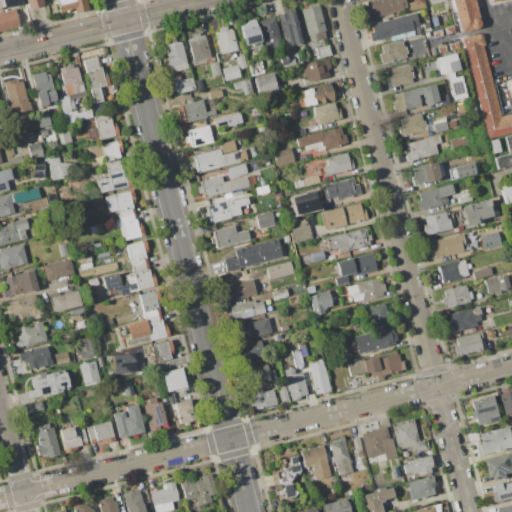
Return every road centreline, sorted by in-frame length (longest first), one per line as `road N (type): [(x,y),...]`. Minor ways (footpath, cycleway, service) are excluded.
road 1 (residential): [(0,497),(511,366)]
road 2 (residential): [(337,0),(468,511)]
road 3 (residential): [(126,28),(248,511)]
